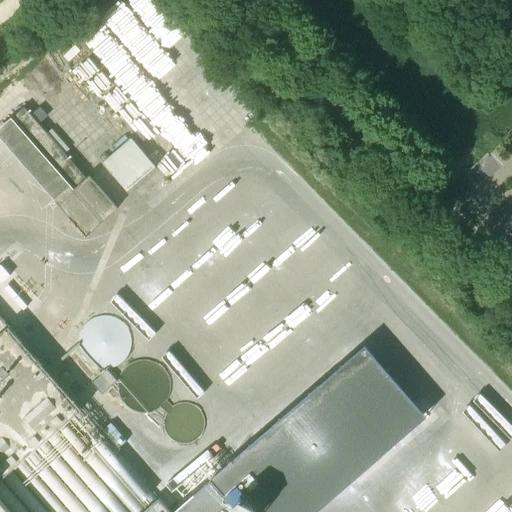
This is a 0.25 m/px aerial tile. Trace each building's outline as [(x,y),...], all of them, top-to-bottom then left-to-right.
[(85,180),(24,110),(0,130),(0,135),(88,236),(118,209),(89,176),(85,180)] [(140,132),(108,155),(130,185),(162,163),(140,132)] [(496,158),(474,173),(481,184),(503,170),(496,158)] [(116,367),(140,355),(120,312),(82,330),(97,363),(111,356),(116,367)] [(0,511),(317,511),(382,456),(305,368),(143,511),(11,511),(0,499),(0,480),(82,410),(0,316),(0,511)] [(108,371),(93,383),(102,394),(117,382),(108,371)]
